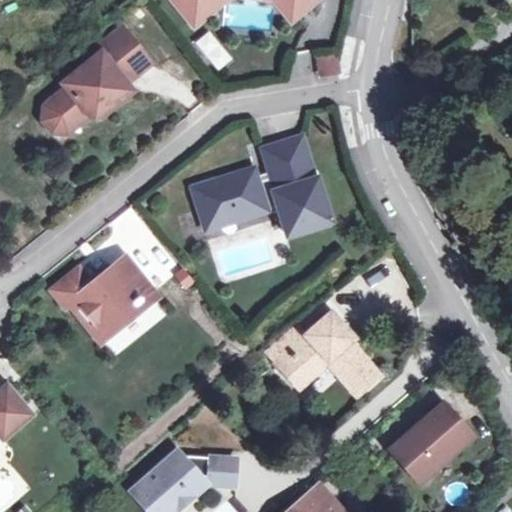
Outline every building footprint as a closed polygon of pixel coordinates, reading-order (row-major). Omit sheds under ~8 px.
[(296,0),(305,11),(318,0),(170,0),(194,28),(205,19),(207,6),(202,1),(203,0),(296,0)] [(290,23),(305,11),(296,0),(203,0),(202,1),(207,6),(205,19),(227,0),(257,0),(272,2),(290,23)] [(43,107),(42,122),(52,134),(67,136),(89,118),(100,119),(111,110),(104,102),(113,95),(116,99),(129,88),(127,84),(151,65),(121,29),(97,49),(100,53),(61,85),(65,89),(43,107)] [(209,30),(193,42),(216,72),(233,60),(209,30)] [(334,57),(317,59),(320,77),(337,74),(334,57)] [(314,179),(301,137),(261,150),(268,173),(270,179),(258,184),(256,177),(253,169),(191,188),(199,212),(212,209),(214,212),(230,207),(235,222),(267,212),(266,208),(276,205),(277,209),(284,229),(296,225),(298,233),(318,227),(315,219),(328,215),(316,178),(314,179)] [(268,173),(256,177),(258,184),(270,179),(268,173)] [(199,212),(205,231),(235,222),(230,207),(214,212),(212,209),(199,212)] [(328,215),(315,219),(318,227),(330,223),(328,215)] [(296,225),(284,229),(286,237),(298,233),(296,225)] [(76,271),(51,291),(65,308),(69,304),(95,337),(112,323),(118,329),(140,311),(136,306),(152,292),(124,257),(88,287),(76,271)] [(160,304),(104,346),(112,356),(168,314),(160,304)] [(306,334),(298,325),(269,350),(280,362),(279,364),(297,386),(326,361),(356,394),(378,376),(348,341),(353,337),(331,312),(306,334)] [(112,323),(95,337),(100,343),(118,329),(112,323)] [(0,436),(3,440),(32,415),(7,386),(0,391),(0,436)] [(442,408),(393,450),(421,483),(470,441),(442,408)] [(176,450),(131,489),(151,511),(159,511),(168,505),(173,511),(205,483),(233,485),(235,458),(202,456),(190,466),(176,450)] [(342,511),(319,485),(287,511),(342,511)]
